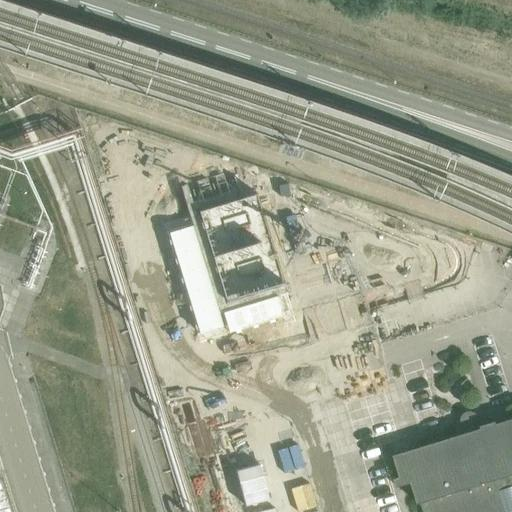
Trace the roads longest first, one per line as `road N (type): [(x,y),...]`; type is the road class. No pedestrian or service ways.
road 1 (secondary): [(66,0),(511,147)]
road 2 (unknown): [(440,339),(271,375),(299,492)]
road 3 (unknown): [(478,357),(509,316),(502,305),(320,200)]
road 4 (unknown): [(440,339),(295,238),(234,261)]
